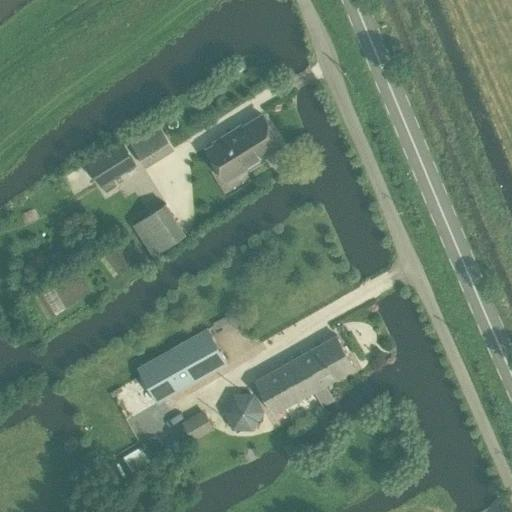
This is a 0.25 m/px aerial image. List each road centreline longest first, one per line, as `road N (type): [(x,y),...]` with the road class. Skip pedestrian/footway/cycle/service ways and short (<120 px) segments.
road 1 (unclassified): [(301,0),(511,491)]
road 2 (secondary): [(511,366),(352,0)]
